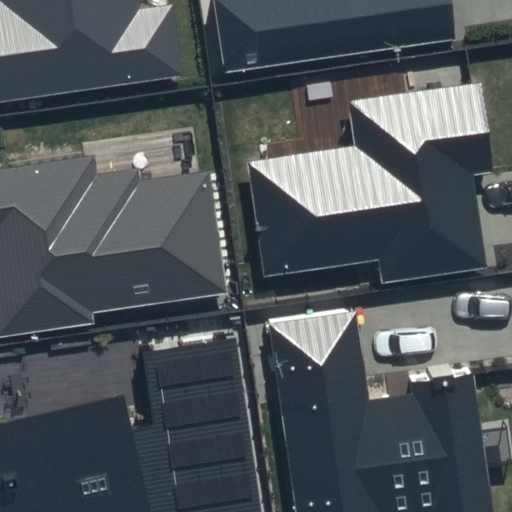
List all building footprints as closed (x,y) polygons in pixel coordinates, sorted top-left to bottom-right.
[(0,0),(0,86),(162,60),(151,0),(0,0)] [(198,0),(204,52),(433,27),(429,0),(198,0)] [(352,138),(245,153),(261,265),(375,249),(378,275),(481,260),(468,167),(491,164),(478,71),(345,90),(352,138)] [(86,124),(0,134),(0,309),(210,284),(193,142),(89,154),(86,124)] [(361,394),(349,303),(267,313),(293,511),(489,511),(471,363),(406,372),(408,387),(361,394)] [(232,511),(206,336),(138,346),(149,415),(103,422),(99,399),(0,413),(0,511),(157,511),(158,511),(157,511),(232,511)]
